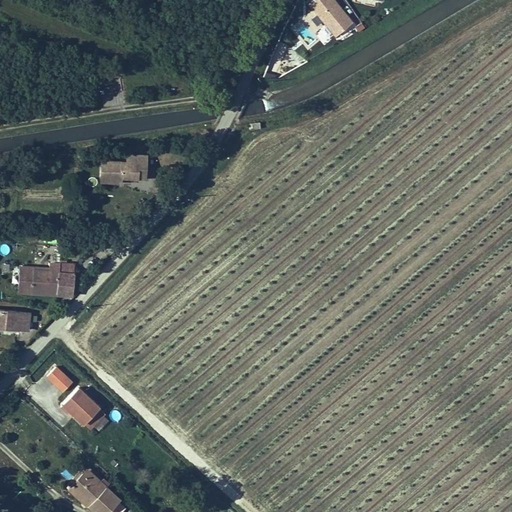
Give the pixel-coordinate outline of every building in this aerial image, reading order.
[(336,0),(308,0),(307,1),(334,37),(353,22),(361,32),(366,28),(354,12),(349,16),(336,0)] [(103,157),(101,180),(114,181),(114,176),(123,176),(138,177),(138,170),(146,171),(148,157),(128,155),(127,159),(103,157)] [(18,261),(17,263),(14,287),(53,291),(55,267),(72,269),(73,259),(59,258),(58,260),(48,258),(47,263),(18,261)] [(53,291),(69,292),(72,269),(55,267),(53,291)] [(0,320),(10,321),(12,304),(0,302),(0,320)] [(12,304),(10,321),(37,324),(40,307),(12,304)] [(55,363),(44,374),(62,391),(73,380),(55,363)] [(76,409),(84,416),(97,404),(76,385),(61,400),(70,407),(72,405),(76,409)] [(72,413),(80,420),(84,416),(76,409),(72,413)] [(101,430),(107,419),(101,416),(95,427),(101,430)] [(86,466),(82,469),(96,482),(100,478),(86,466)] [(91,498),(89,500),(102,511),(104,511),(119,496),(100,478),(96,482),(82,469),(66,485),(80,499),(86,493),(91,498)] [(94,511),(102,511),(89,500),(91,498),(86,493),(80,499),(94,511)]
